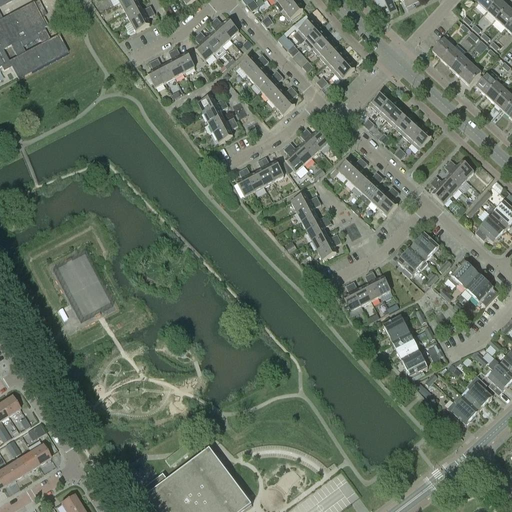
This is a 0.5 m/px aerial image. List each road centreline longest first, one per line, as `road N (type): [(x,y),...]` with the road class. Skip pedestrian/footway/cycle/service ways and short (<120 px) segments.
road 1 (tertiary): [(511,168),(396,63)]
road 2 (residential): [(322,102),(226,0)]
road 3 (residential): [(332,283),(377,259),(430,206)]
road 4 (residential): [(430,206),(340,119)]
road 5 (residential): [(218,171),(322,102)]
